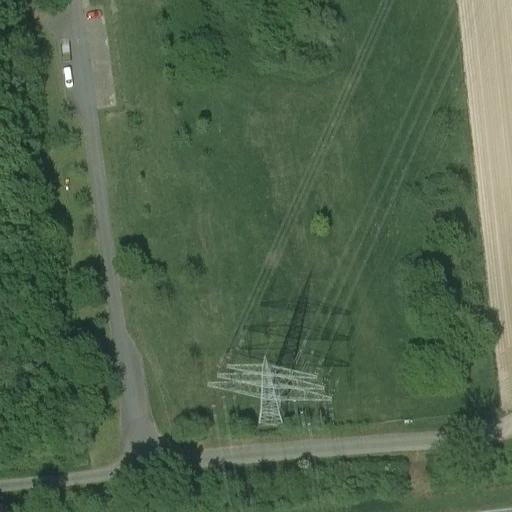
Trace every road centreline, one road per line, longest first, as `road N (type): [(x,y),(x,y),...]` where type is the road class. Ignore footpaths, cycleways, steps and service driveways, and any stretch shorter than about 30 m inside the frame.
road 1 (track): [(511,416),(464,432),(0,483)]
road 2 (unclassified): [(142,463),(72,0)]
